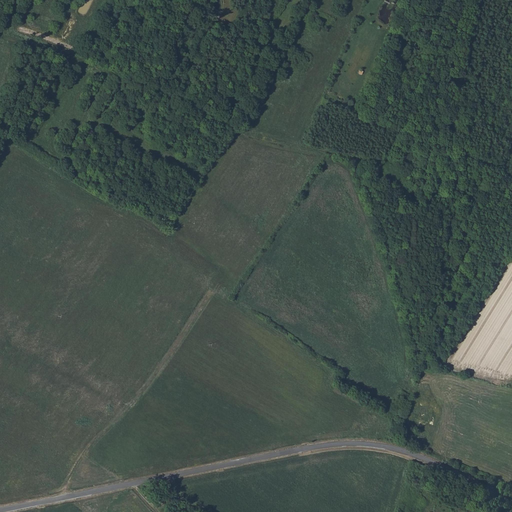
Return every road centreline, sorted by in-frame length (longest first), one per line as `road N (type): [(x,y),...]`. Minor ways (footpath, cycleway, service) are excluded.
road 1 (tertiary): [(511,499),(412,454),(363,443),(0,510)]
road 2 (track): [(221,124),(104,69),(0,38)]
